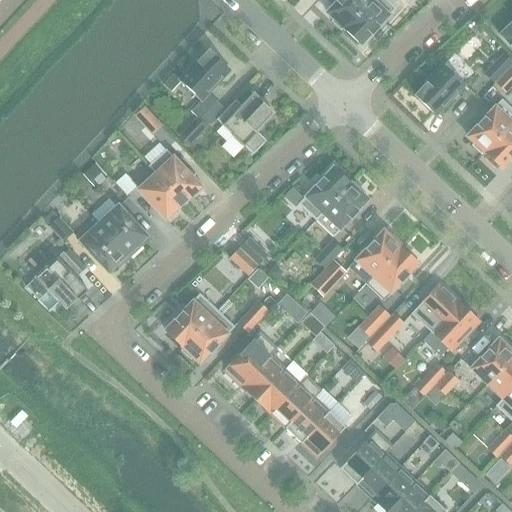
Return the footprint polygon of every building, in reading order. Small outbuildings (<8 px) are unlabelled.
[(342,27),(343,28),(369,0),(335,0),(335,1),(336,1),(326,12),(333,18),(330,21),(340,30),(342,27)] [(386,0),(369,0),(343,28),(360,44),(370,34),(371,34),(379,26),(378,26),(395,8),(386,0)] [(511,19),(504,27),(505,29),(499,34),(509,45),(509,46),(511,49),(511,19)] [(179,80),(200,99),(228,69),(208,50),(179,80)] [(511,63),(502,54),(484,73),(493,82),(511,63)] [(434,114),(463,83),(443,64),(414,95),(434,114)] [(511,65),(495,83),(504,92),(511,83),(511,65)] [(234,99),(216,119),(232,134),(231,135),(243,147),(244,146),(253,154),(266,140),(257,132),(262,126),(262,125),(270,117),(260,108),(264,103),(253,92),(240,105),(234,99)] [(484,152),(511,122),(511,109),(501,99),(467,136),(473,142),(471,145),(480,154),(483,151),(484,152)] [(134,115),(151,134),(161,125),(144,107),(134,115)] [(196,118),(179,136),(188,145),(205,126),(196,118)] [(511,122),(484,152),(501,168),(511,157),(511,158),(511,157),(511,122)] [(148,166),(155,173),(183,203),(187,199),(186,199),(199,186),(166,150),(148,166)] [(298,203),(315,219),(350,183),(332,167),(322,177),(314,185),(315,185),(298,203)] [(183,203),(155,173),(138,189),(165,218),(178,206),(179,207),(183,203)] [(357,210),(367,199),(360,193),(362,190),(353,181),(350,184),(350,183),(315,219),(332,236),(349,218),(350,218),(357,210)] [(118,205),(99,223),(129,256),(142,244),(139,241),(145,235),(118,205)] [(129,256),(99,223),(94,218),(75,236),(107,271),(113,265),(116,268),(129,256)] [(365,283),(372,276),(400,247),(399,246),(401,243),(392,234),(389,237),(383,230),(373,241),(372,240),(364,248),(365,249),(348,267),(365,283)] [(266,255),(248,238),(239,247),(257,265),(266,255)] [(314,259),(324,268),(341,249),(332,240),(314,259)] [(239,247),(229,257),(248,275),(257,265),(239,247)] [(400,247),(372,276),(389,292),(399,281),(400,282),(408,274),(407,273),(417,263),(400,247)] [(87,290),(75,277),(81,271),(62,251),(46,266),(45,265),(33,276),(34,277),(25,286),(38,300),(48,311),(58,302),(61,305),(71,296),(75,301),(87,290)] [(332,259),(310,284),(322,296),(345,272),(332,259)] [(266,280),(255,271),(246,282),(256,291),(266,280)] [(410,313),(429,332),(458,301),(457,302),(437,284),(410,313)] [(164,330),(182,346),(216,310),(199,294),(182,312),(181,311),(174,319),(174,320),(164,330)] [(305,315),(285,296),(275,307),(295,326),(305,315)] [(429,332),(423,339),(434,350),(442,357),(449,350),(478,320),(458,301),(429,332)] [(257,302),(237,322),(247,331),(266,311),(257,302)] [(378,305),(358,325),(370,336),(389,315),(378,305)] [(216,310),(182,346),(183,347),(180,350),(190,359),(192,356),(199,363),(209,352),(209,353),(217,345),(216,344),(233,326),(216,310)] [(392,314),(367,342),(376,350),(402,323),(392,314)] [(259,332),(223,370),(240,386),(269,355),(276,348),(259,332)] [(331,343),(320,333),(311,342),(322,353),(331,343)] [(470,368),(486,383),(511,356),(511,349),(505,343),(503,344),(498,339),(488,349),(487,349),(479,357),(480,357),(470,368)] [(403,362),(390,349),(380,359),(393,372),(403,362)] [(269,355),(240,386),(255,400),(284,369),(269,355)] [(511,356),(486,383),(502,398),(511,387),(511,356)] [(346,373),(356,382),(364,373),(354,364),(346,373)] [(424,395),(444,373),(435,365),(415,386),(424,395)] [(284,369),(255,400),(270,414),(298,383),(284,369)] [(445,395),(458,381),(448,372),(435,386),(445,395)] [(305,376),(298,383),(270,414),(284,428),(313,397),(320,390),(305,376)] [(511,387),(502,398),(495,405),(511,421),(511,420),(511,387)] [(313,397),(284,428),(299,442),(328,411),(313,397)] [(389,403),(382,410),(404,431),(414,421),(395,403),(389,403)] [(328,411),(299,442),(316,457),(345,427),(328,411)] [(355,484),(384,453),(391,446),(375,430),(339,468),(355,484)] [(496,457),(511,439),(511,437),(504,430),(486,448),(496,457)] [(439,444),(429,435),(422,443),(431,451),(439,444)] [(460,444),(450,435),(443,443),(452,452),(460,444)] [(509,465),(511,462),(511,441),(499,455),(509,465)] [(384,453),(355,484),(370,498),(399,467),(384,453)] [(458,462),(449,454),(440,464),(449,472),(458,462)] [(469,473),(459,463),(450,473),(460,482),(469,473)] [(399,467),(370,498),(385,511),(414,481),(399,467)] [(414,481),(385,511),(412,511),(429,495),(414,481)] [(429,495),(412,511),(443,511),(445,511),(429,495)] [(495,511),(496,511),(509,511),(511,511),(502,503),(495,511)]
